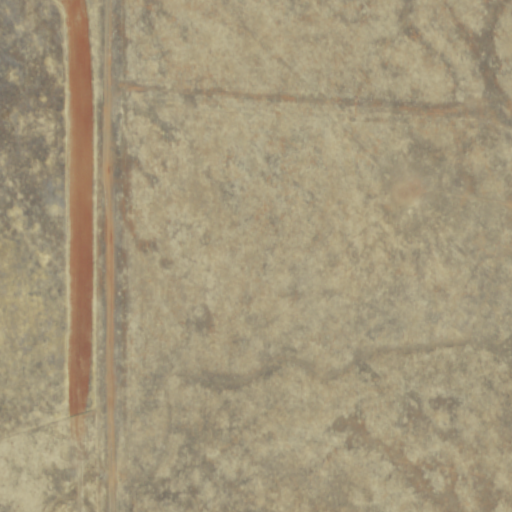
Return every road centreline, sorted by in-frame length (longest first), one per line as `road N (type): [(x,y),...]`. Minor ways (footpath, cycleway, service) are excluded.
road 1 (residential): [(103,511),(108,0)]
road 2 (track): [(108,90),(511,119)]
